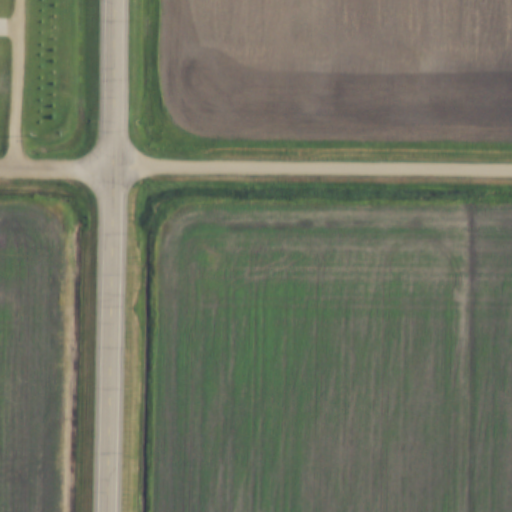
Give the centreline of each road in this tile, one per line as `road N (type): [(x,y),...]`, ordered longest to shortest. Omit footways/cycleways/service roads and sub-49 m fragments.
road 1 (secondary): [(107,511),(114,0)]
road 2 (residential): [(511,167),(0,166)]
